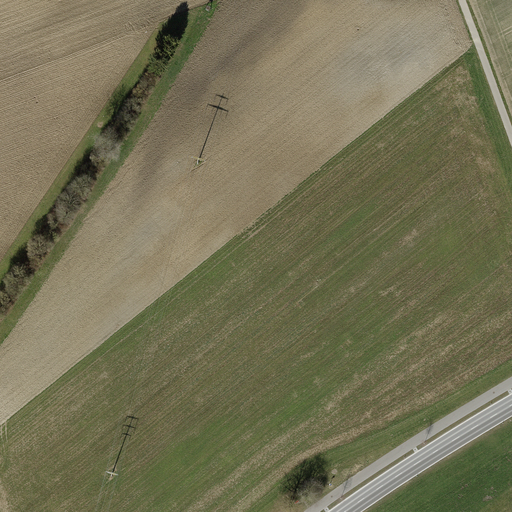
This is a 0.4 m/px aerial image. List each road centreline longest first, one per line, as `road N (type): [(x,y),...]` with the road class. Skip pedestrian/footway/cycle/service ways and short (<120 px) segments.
road 1 (track): [(314,511),(511,381)]
road 2 (secondary): [(511,405),(346,511)]
road 3 (track): [(457,0),(511,152)]
